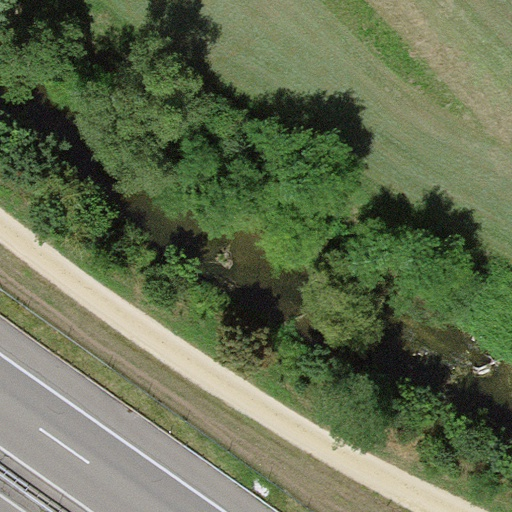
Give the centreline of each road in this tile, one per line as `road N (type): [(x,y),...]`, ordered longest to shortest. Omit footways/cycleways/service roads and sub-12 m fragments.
road 1 (track): [(434,511),(171,363),(0,230)]
road 2 (motorway): [(164,511),(0,397)]
